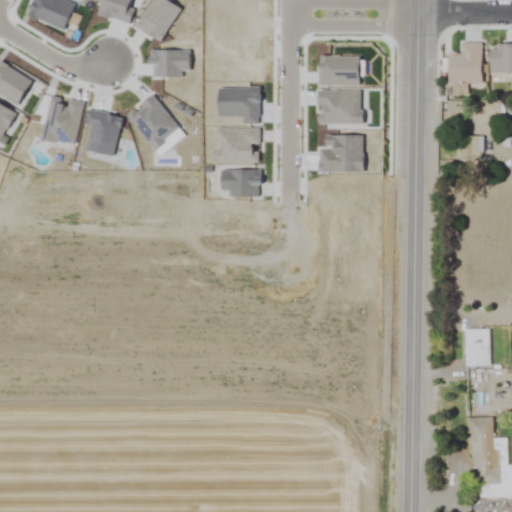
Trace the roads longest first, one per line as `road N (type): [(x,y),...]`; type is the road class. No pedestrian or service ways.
road 1 (tertiary): [(411,511),(420,0)]
road 2 (residential): [(286,0),(285,196)]
road 3 (residential): [(420,5),(286,6)]
road 4 (residential): [(286,30),(419,28)]
